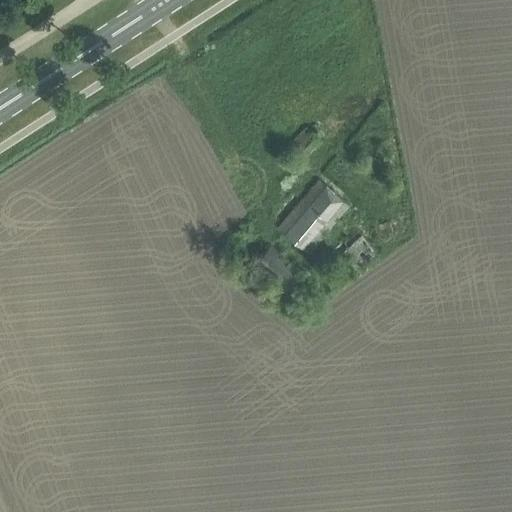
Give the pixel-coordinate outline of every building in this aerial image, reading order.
[(308,126),(289,143),(302,157),(327,134),(316,122),(310,129),(308,126)] [(308,251),(349,203),(320,178),(279,226),(308,251)] [(376,230),(382,239),(395,230),(390,222),(376,230)] [(330,258),(344,273),(374,247),(361,232),(330,258)] [(283,292),(286,289),(298,299),(311,284),(300,275),(303,271),(271,245),(252,266),(283,292)]
